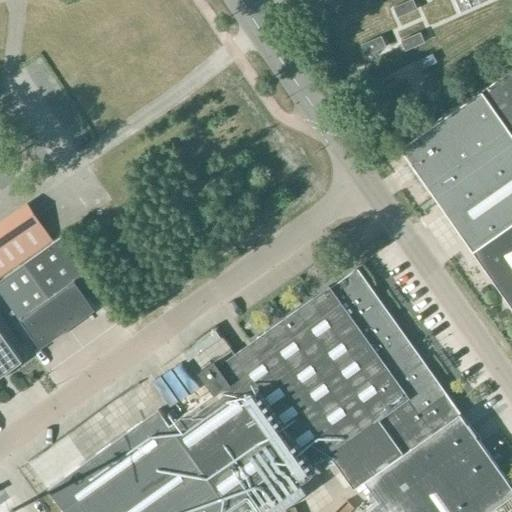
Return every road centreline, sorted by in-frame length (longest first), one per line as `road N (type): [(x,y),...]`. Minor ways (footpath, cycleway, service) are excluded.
road 1 (unclassified): [(0,449),(366,187)]
road 2 (unclassified): [(511,397),(366,187)]
road 3 (unclassified): [(366,187),(238,0)]
